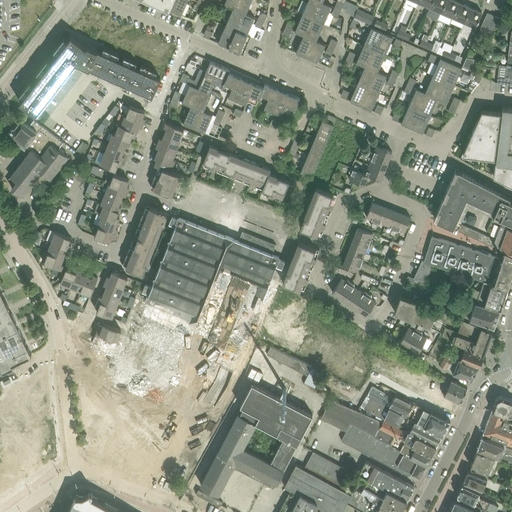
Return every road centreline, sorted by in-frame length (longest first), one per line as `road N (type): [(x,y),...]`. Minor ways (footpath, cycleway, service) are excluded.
road 1 (residential): [(325,244),(321,293),(370,323),(385,311),(419,217),(383,192)]
road 2 (unclassified): [(74,472),(53,312),(12,239)]
road 3 (residential): [(248,116),(235,146),(267,155),(318,94),(273,72)]
road 4 (residential): [(325,244),(225,226),(142,191)]
road 5 (residential): [(273,72),(106,0)]
road 6 (unclassified): [(420,511),(478,388),(511,367)]
road 7 (residential): [(0,94),(75,0)]
